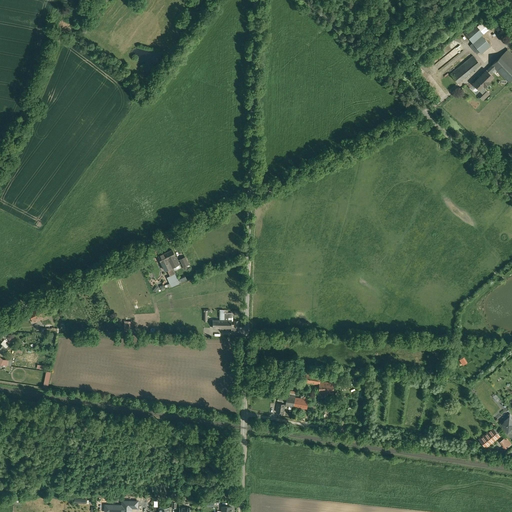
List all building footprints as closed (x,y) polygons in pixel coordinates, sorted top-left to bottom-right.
[(485,18),(478,24),(484,31),(491,25),(485,18)] [(464,33),(472,43),(482,34),(485,32),(484,31),(478,24),(476,22),(464,33)] [(482,34),(472,43),(478,50),(481,53),(491,45),(482,34)] [(478,50),(472,43),(470,45),(476,52),(478,50)] [(511,79),(511,53),(508,49),(492,64),(495,67),(510,81),(511,79)] [(473,55),(451,73),(458,82),(481,64),(473,55)] [(492,64),(487,69),(487,70),(490,73),(493,71),(494,72),(497,69),(495,67),(492,64)] [(487,70),(473,83),(480,90),(484,86),(485,86),(489,81),(493,77),(494,76),(493,76),(490,73),(487,70),(487,69),(487,70)] [(490,93),(484,86),(480,90),(477,93),(483,99),(490,93)] [(177,260),(172,249),(165,252),(173,267),(179,263),(178,260),(177,260)] [(173,267),(165,252),(158,256),(165,270),(167,269),(173,267)] [(185,256),(177,260),(178,260),(180,259),(185,268),(187,267),(186,265),(189,263),(185,256)] [(173,267),(167,269),(170,275),(175,273),(173,267)] [(170,275),(167,277),(169,282),(170,283),(175,280),(177,283),(179,282),(175,273),(170,275)] [(43,307),(30,313),(34,321),(47,316),(43,307)] [(220,319),(213,319),(213,327),(224,327),(225,312),(225,309),(220,309),(220,319)] [(467,361),(464,356),(459,359),(462,364),(467,361)] [(301,372),(290,371),(288,380),(292,381),(292,376),(301,377),(301,372)] [(320,375),(307,373),(306,381),(319,383),(320,381),(320,375)] [(333,382),(320,381),(319,383),(320,384),(320,392),(333,392),(333,382)] [(295,395),(282,393),(281,392),(281,393),(279,393),(278,399),(286,401),(286,404),(294,405),(295,398),(295,397),(295,395)] [(304,398),(295,397),(295,398),(294,405),(306,407),(308,397),(304,396),(304,398)] [(285,403),(278,402),(277,411),(283,412),(285,403)] [(511,415),(511,417),(509,414),(505,418),(506,419),(501,423),(509,432),(511,429),(511,428),(511,427),(511,415)] [(492,427),(479,438),(486,445),(499,434),(492,427)] [(506,435),(501,440),(507,447),(511,442),(506,435)] [(138,500),(123,500),(123,504),(113,504),(113,507),(116,507),(116,511),(122,511),(130,511),(131,506),(138,506),(138,500)]
